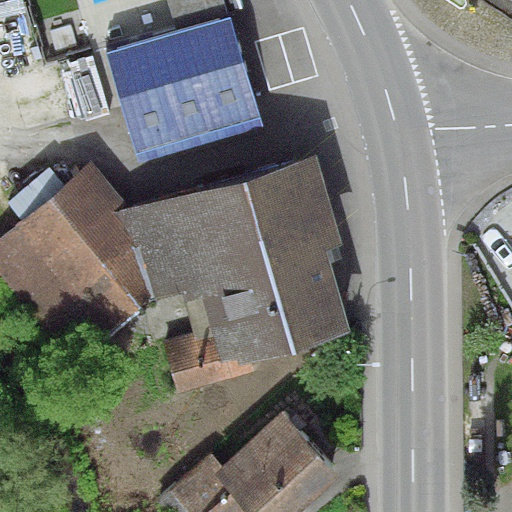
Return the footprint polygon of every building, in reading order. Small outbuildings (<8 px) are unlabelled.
[(167,0),(176,29),(106,51),(136,150),(258,113),(223,0),(167,0)] [(258,113),(136,150),(139,164),(263,127),(258,113)] [(251,359),(351,331),(329,253),(345,248),(318,153),(130,206),(123,208),(150,303),(184,293),(194,330),(214,325),(223,357),(238,353),(241,362),(251,359)] [(123,208),(130,206),(91,160),(0,238),(0,273),(75,361),(150,303),(123,208)] [(214,325),(194,330),(162,339),(177,393),(255,372),(251,359),(241,362),(238,353),(223,357),(214,325)] [(299,511),(342,474),(282,408),(222,462),(210,449),(166,489),(186,511),(299,511)]
